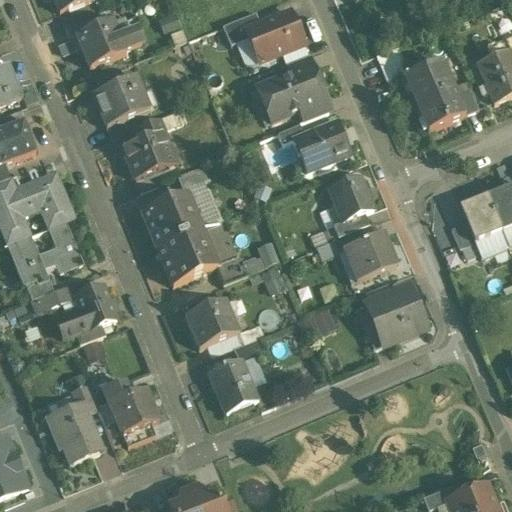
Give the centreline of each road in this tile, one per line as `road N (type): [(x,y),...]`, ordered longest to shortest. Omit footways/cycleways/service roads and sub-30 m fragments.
road 1 (residential): [(202,464),(8,0)]
road 2 (residential): [(468,355),(202,464)]
road 3 (residential): [(320,0),(395,183)]
road 4 (residential): [(395,183),(468,355)]
road 5 (residential): [(395,183),(511,135)]
road 6 (residential): [(202,464),(91,511)]
